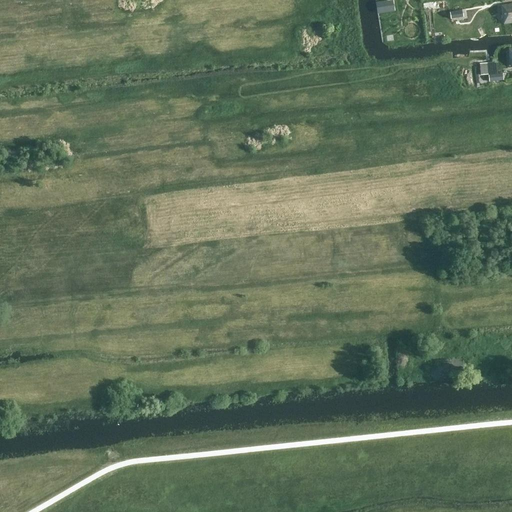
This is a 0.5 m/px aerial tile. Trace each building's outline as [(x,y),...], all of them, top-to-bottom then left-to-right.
[(470,0),(419,0),(421,16),(471,12),(470,0)] [(392,1),(376,4),(377,12),(393,10),(392,1)] [(511,4),(500,6),(503,21),(503,23),(511,21),(511,4)] [(484,28),(500,27),(500,18),(484,20),(484,28)] [(467,62),(466,72),(475,72),(475,62),(467,62)] [(488,82),(503,80),(502,73),(498,74),(496,62),(478,64),(480,76),(487,75),(488,82)]
